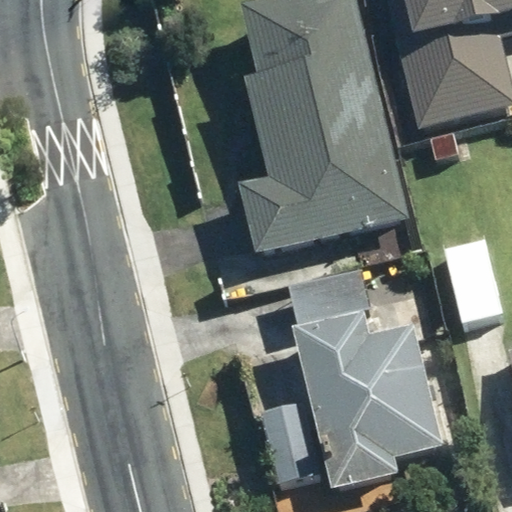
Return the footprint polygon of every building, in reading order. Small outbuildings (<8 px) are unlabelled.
[(511,0),(379,0),(400,73),(421,144),(511,117),(511,85),(500,44),(511,40),(511,0)] [(266,194),(235,201),(252,267),(404,229),(347,4),(241,31),(256,92),(241,95),(266,194)] [(504,325),(485,248),(443,258),(462,335),(504,325)] [(396,474),(442,463),(409,317),(435,312),(426,271),(354,288),(363,328),(295,343),(331,503),(349,499),(399,488),(396,474)] [(318,485),(301,415),(261,425),(278,495),(318,485)] [(346,511),(363,511),(354,503),(346,511)]
